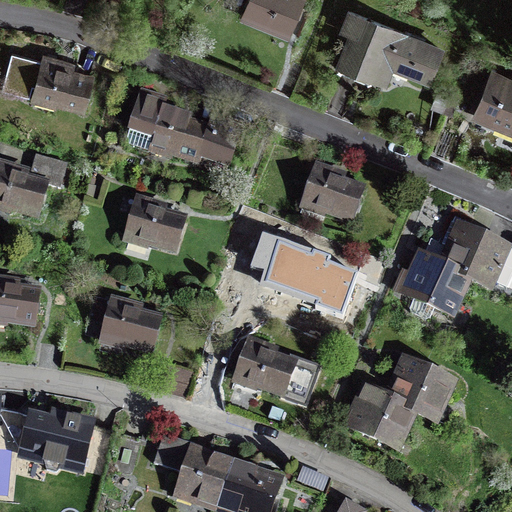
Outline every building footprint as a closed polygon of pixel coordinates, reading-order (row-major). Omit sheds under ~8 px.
[(83,9),(86,0),(66,0),(65,3),(83,9)] [(250,0),(244,16),(288,33),(301,0),(250,0)] [(402,35),(403,33),(359,16),(359,17),(351,13),(345,28),(353,31),(340,65),(361,73),(363,67),(375,72),(380,61),(428,81),(441,51),(402,35)] [(35,98),(36,95),(55,100),(55,101),(83,108),(91,77),(65,69),(66,64),(44,58),(43,62),(12,53),(5,78),(36,87),(33,98),(35,98)] [(511,83),(495,76),(479,115),(511,128),(511,83)] [(142,95),(126,144),(149,152),(151,146),(199,162),(201,156),(209,131),(182,122),(184,117),(163,110),(165,103),(142,95)] [(212,120),(209,131),(201,156),(229,165),(241,130),(212,120)] [(39,157),(32,181),(20,177),(21,172),(0,165),(0,204),(11,208),(10,208),(38,216),(47,185),(60,189),(67,165),(39,157)] [(338,175),(317,168),(304,203),(324,210),(324,211),(332,214),(352,221),(363,190),(336,181),(338,175)] [(148,244),(175,252),(184,220),(163,214),(165,209),(137,201),(126,240),(127,241),(129,237),(148,243),(148,244)] [(469,278),(468,279),(489,288),(492,282),(507,289),(509,283),(495,276),(507,250),(457,227),(445,253),(454,257),(448,269),(469,278)] [(316,312),(343,322),(356,285),(326,274),(331,262),(314,256),(312,260),(278,247),(265,289),(317,307),(316,312)] [(495,276),(509,283),(511,277),(511,252),(507,250),(495,276)] [(469,278),(448,269),(440,265),(441,264),(419,254),(401,293),(414,299),(410,309),(408,313),(412,314),(425,321),(429,322),(431,319),(435,309),(451,316),(468,279),(469,278)] [(12,283),(0,281),(0,319),(6,320),(6,321),(34,325),(39,293),(11,289),(12,283)] [(140,309),(112,302),(102,341),(103,342),(104,338),(124,343),(124,344),(152,352),(160,320),(139,315),(140,309)] [(256,386),(282,396),(280,399),(306,409),(321,369),(290,357),(288,363),(269,356),(271,351),(249,343),(235,381),(236,382),(238,378),(257,385),(256,386)] [(414,411),(414,412),(435,422),(453,383),(403,361),(386,398),(414,411)] [(187,394),(194,369),(170,363),(163,387),(187,394)] [(386,398),(364,387),(346,426),(397,450),(414,412),(414,411),(386,398)] [(53,422),(30,416),(20,455),(44,461),(47,471),(57,473),(63,466),(82,471),(93,425),(54,416),(53,422)] [(142,439),(123,434),(116,460),(135,465),(142,439)] [(195,445),(165,435),(155,463),(184,474),(179,488),(196,494),(194,500),(218,509),(234,463),(213,456),(213,459),(192,452),(195,445)] [(255,471),(234,463),(218,509),(227,511),(238,511),(239,511),(240,511),(268,511),(279,482),(254,473),(255,471)] [(361,511),(346,503),(340,511),(361,511)]
